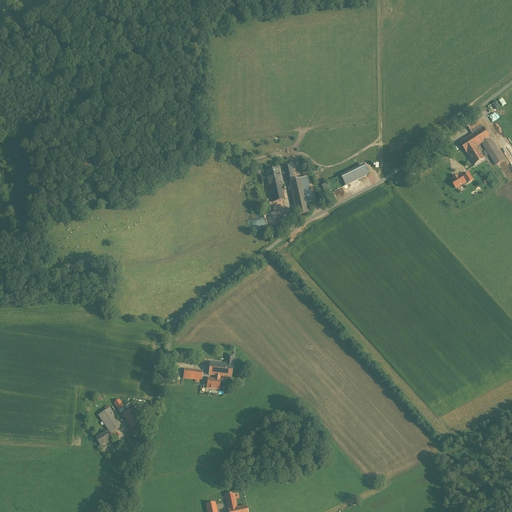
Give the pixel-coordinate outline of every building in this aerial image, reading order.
[(491,104),(495,110),(499,107),(495,101),(491,104)] [(473,135),(483,128),(477,117),(466,124),(473,135)] [(467,153),(477,147),(482,144),(496,166),(504,160),(483,128),(473,135),(460,143),(466,153),(467,153)] [(485,159),(477,147),(467,153),(475,165),(485,159)] [(291,165),(284,167),(287,183),(289,182),(297,216),(308,213),(306,204),(312,203),(307,178),(294,180),(291,165)] [(364,166),(341,177),(346,186),(369,174),(364,166)] [(278,168),(266,171),(273,203),(285,200),(278,168)] [(468,183),(472,180),(469,174),(464,177),(468,183)] [(451,181),(456,189),(466,183),(465,183),(463,178),(461,175),(458,177),(457,177),(454,179),(451,181)] [(269,234),(274,239),(287,228),(283,222),(269,234)] [(220,364),(218,376),(231,378),(233,365),(232,365),(233,355),(227,355),(226,364),(220,364)] [(218,376),(220,364),(211,363),(209,375),(216,376),(218,376)] [(202,371),(185,369),(183,379),(201,381),(202,371)] [(218,376),(216,376),(215,380),(208,379),(207,388),(218,389),(219,384),(220,377),(218,376)] [(119,400),(114,403),(119,410),(124,407),(119,400)] [(134,407),(122,415),(134,432),(139,429),(136,426),(144,421),(134,407)] [(109,408),(98,415),(108,430),(111,433),(121,426),(109,408)] [(107,436),(105,432),(95,438),(100,446),(110,439),(107,436)] [(233,493),(225,495),(228,511),(247,511),(247,506),(242,507),(237,508),(233,493)] [(216,511),(215,502),(206,504),(207,511),(216,511)]
